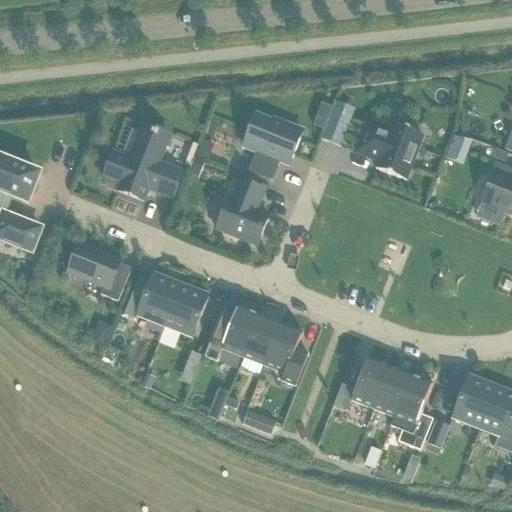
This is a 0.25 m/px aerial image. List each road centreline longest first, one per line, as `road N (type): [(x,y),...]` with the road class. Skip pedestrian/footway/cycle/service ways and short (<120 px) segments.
road 1 (tertiary): [(0,44),(419,0)]
road 2 (residential): [(511,339),(485,347),(426,344),(274,286)]
road 3 (residential): [(274,286),(70,206)]
